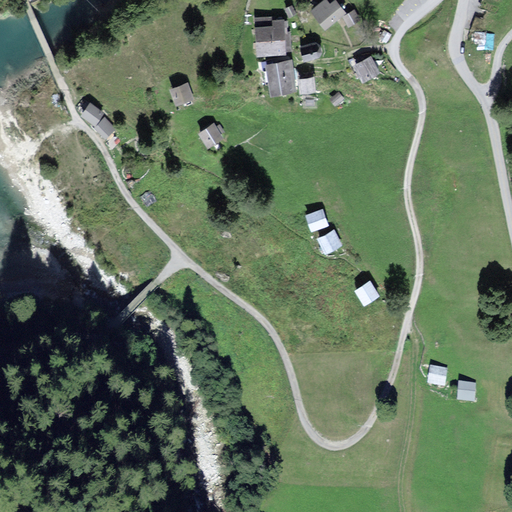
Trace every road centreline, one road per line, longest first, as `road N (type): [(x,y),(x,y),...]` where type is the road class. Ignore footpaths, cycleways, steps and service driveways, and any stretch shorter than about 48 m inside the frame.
road 1 (track): [(405,331),(387,399),(345,444),(325,441),(306,420),(276,335),(181,256)]
road 2 (track): [(397,50),(422,116),(407,193),(422,266),(405,331)]
road 3 (track): [(0,327),(58,321),(103,337),(181,256)]
road 4 (track): [(181,256),(133,206),(59,82)]
road 5 (unclassified): [(485,101),(511,222)]
